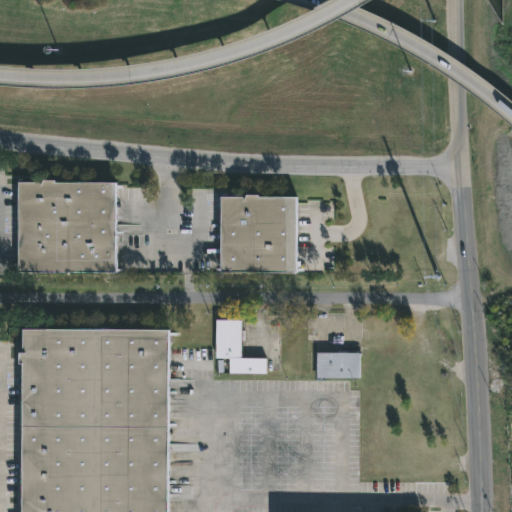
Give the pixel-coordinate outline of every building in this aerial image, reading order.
[(55,179),(55,181),(116,181),(116,271),(18,272),(18,181),(41,181),(41,184),(43,178),(55,179)] [(259,193),(259,195),(296,195),(295,272),(221,272),(221,195),(246,195),(246,193),(259,193)] [(242,319),(241,358),(267,358),(266,374),(229,373),(230,358),(216,358),(216,318),(242,319)] [(169,349),(168,511),(21,511),(22,363),(19,363),(19,352),(22,352),(22,328),(169,329),(169,349)] [(362,380),(315,379),(316,351),(362,351),(362,380)]
